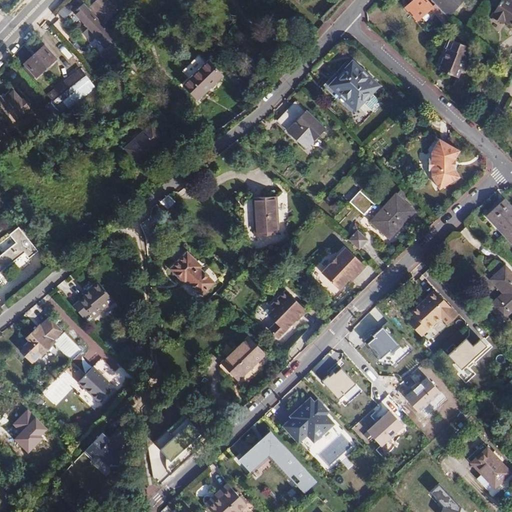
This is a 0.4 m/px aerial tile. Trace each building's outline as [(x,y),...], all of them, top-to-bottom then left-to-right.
[(115,9),(106,0),(92,0),(88,5),(97,14),(103,20),(115,9)] [(417,20),(430,8),(422,0),(412,0),(405,7),(417,20)] [(431,0),(435,3),(447,14),(459,0),(431,0)] [(511,2),(507,0),(501,0),(492,18),(504,25),(506,21),(511,24),(511,2)] [(430,8),(444,22),(449,16),(447,14),(435,3),(430,8)] [(115,44),(119,40),(114,34),(102,21),(85,4),(76,13),(91,28),(86,33),(93,41),(98,36),(99,37),(98,38),(106,46),(112,40),(115,44)] [(63,6),(60,16),(69,18),(71,9),(63,6)] [(442,51),(436,72),(456,78),(461,61),(465,62),(467,50),(460,49),(461,46),(442,40),(439,50),(442,51)] [(44,46),(26,62),(37,74),(55,58),(44,46)] [(341,70),(332,79),(358,103),(365,95),(375,104),(383,96),(373,86),(379,80),(354,55),(346,64),(348,67),(343,72),(341,70)] [(183,84),(197,98),(220,75),(206,61),(183,84)] [(78,67),(46,95),(58,107),(90,80),(78,67)] [(2,92),(0,93),(0,100),(13,90),(11,88),(4,93),(2,92)] [(0,100),(0,113),(8,123),(30,106),(23,98),(21,100),(13,90),(0,100)] [(294,104),(277,121),(305,149),(322,131),(294,104)] [(125,149),(138,164),(164,142),(150,127),(125,149)] [(430,176),(431,179),(439,190),(448,184),(459,177),(453,168),(453,159),(457,152),(436,140),(429,153),(429,159),(427,159),(428,171),(430,171),(430,176)] [(350,202),(390,240),(415,213),(404,202),(408,197),(402,191),(397,196),(397,195),(382,211),(361,191),(350,202)] [(169,195),(160,202),(160,203),(167,210),(175,202),(174,201),(169,195)] [(253,197),(255,234),(278,233),(276,196),(253,197)] [(486,215),(503,234),(511,225),(511,209),(503,200),(486,215)] [(511,225),(503,234),(511,243),(511,225)] [(358,230),(349,240),(358,249),(359,250),(369,240),(358,230)] [(0,288),(4,285),(0,279),(0,278),(27,257),(33,263),(42,256),(23,233),(14,240),(20,248),(0,264),(0,288)] [(340,291),(350,280),(354,276),(356,278),(365,268),(346,249),(322,274),(340,291)] [(190,257),(174,272),(188,286),(190,284),(205,299),(217,288),(202,273),(204,270),(190,257)] [(511,276),(504,268),(490,280),(504,295),(490,307),(502,321),(511,312),(511,320),(511,321),(511,322),(511,276)] [(85,298),(73,307),(83,319),(89,314),(93,320),(114,302),(98,282),(82,294),(85,298)] [(457,315),(436,290),(412,311),(415,315),(408,321),(420,335),(428,329),(441,317),(447,325),(457,315)] [(278,340),(292,326),(291,325),(296,321),(297,322),(307,312),(286,291),(271,306),(275,309),(268,316),(276,324),(269,331),(278,340)] [(50,317),(27,339),(32,344),(23,352),(32,361),(64,331),(50,317)] [(375,338),(368,344),(380,358),(391,349),(392,350),(398,346),(383,328),(373,336),(375,338)] [(249,337),(242,344),(258,360),(264,354),(249,337)] [(448,356),(461,370),(487,346),(480,339),(473,346),(466,339),(448,356)] [(258,360),(242,344),(223,362),(238,379),(258,360)] [(322,381),(339,398),(355,383),(341,369),(336,374),(334,373),(330,377),(328,376),(322,381)] [(93,370),(79,383),(98,403),(112,389),(93,370)] [(425,378),(405,396),(419,411),(439,393),(425,378)] [(296,418),(295,419),(307,433),(308,432),(314,439),(322,432),(323,433),(330,427),(329,426),(331,424),(324,415),(327,412),(318,403),(315,406),(311,401),(294,416),(296,418)] [(48,430),(28,410),(13,425),(21,433),(15,440),(29,454),(43,440),(41,437),(48,430)] [(388,411),(367,431),(382,447),(403,427),(388,411)] [(307,433),(295,419),(286,427),(298,440),(307,433)] [(160,450),(170,461),(200,434),(189,423),(160,450)] [(318,482),(273,431),(241,460),(253,473),(271,456),(305,494),(318,482)] [(102,434),(83,454),(90,461),(96,455),(109,467),(109,475),(120,475),(121,444),(113,437),(109,441),(102,434)] [(468,457),(472,461),(487,447),(483,443),(468,457)] [(511,472),(487,447),(472,461),(477,467),(496,487),(511,472)] [(496,487),(477,467),(472,471),(496,495),(500,491),(496,487)] [(511,472),(496,487),(500,491),(506,486),(509,490),(511,486),(511,482),(511,481),(511,480),(511,472)] [(229,483),(206,504),(213,511),(238,511),(248,504),(229,483)] [(445,511),(459,511),(463,509),(439,483),(429,492),(446,511),(445,511)]
